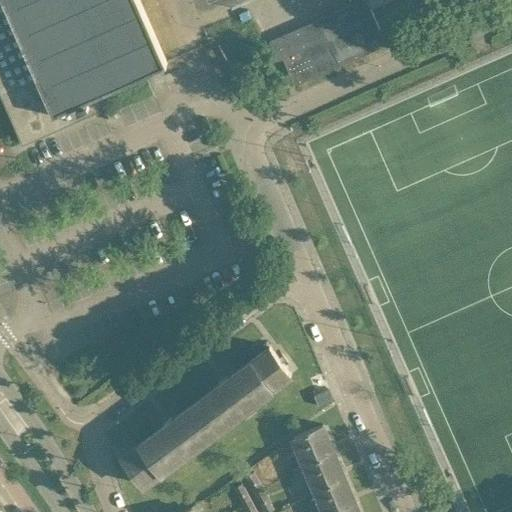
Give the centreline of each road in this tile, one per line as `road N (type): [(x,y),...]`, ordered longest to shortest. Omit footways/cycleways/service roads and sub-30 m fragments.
road 1 (residential): [(115,511),(91,424),(300,270)]
road 2 (residential): [(300,270),(403,511)]
road 3 (residential): [(300,270),(240,131),(191,50)]
road 4 (secondary): [(87,511),(0,382)]
